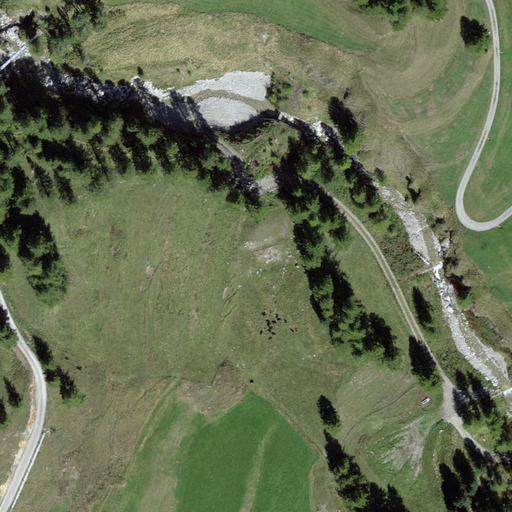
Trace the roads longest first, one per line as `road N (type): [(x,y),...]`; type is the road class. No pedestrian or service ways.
road 1 (track): [(511,459),(483,450),(463,432),(359,225),(296,175),(271,175),(253,192),(242,163)]
road 2 (track): [(511,209),(477,226),(458,206),(492,112),(497,51),(489,0)]
road 3 (track): [(3,511),(36,432),(41,388),(0,302)]
